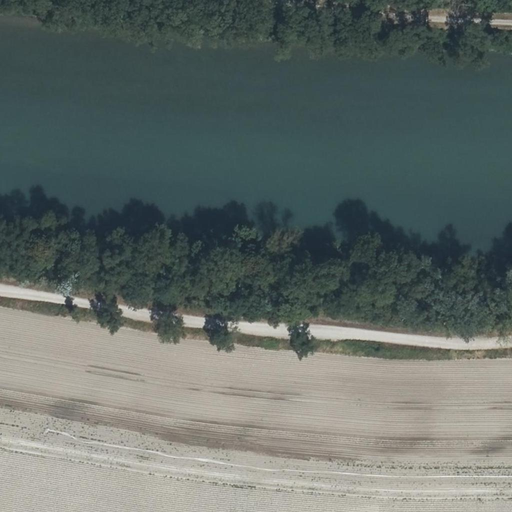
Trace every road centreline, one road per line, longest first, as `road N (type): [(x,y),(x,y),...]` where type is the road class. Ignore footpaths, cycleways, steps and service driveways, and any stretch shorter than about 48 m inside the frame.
road 1 (track): [(0,288),(280,332),(511,339)]
road 2 (track): [(511,23),(265,0)]
